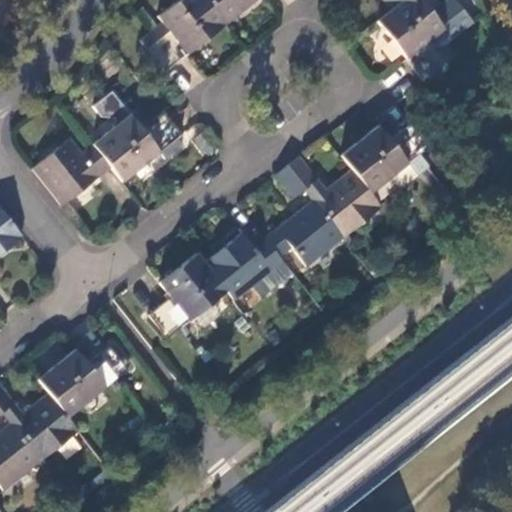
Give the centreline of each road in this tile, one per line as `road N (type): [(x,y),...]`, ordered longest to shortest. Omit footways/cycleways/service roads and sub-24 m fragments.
road 1 (secondary): [(500,305),(236,511)]
road 2 (residential): [(350,88),(310,30),(209,115),(246,166)]
road 3 (residential): [(246,166),(87,282)]
road 4 (residential): [(0,166),(87,282)]
road 5 (residential): [(0,92),(69,33),(91,0)]
road 6 (residential): [(246,166),(350,88)]
